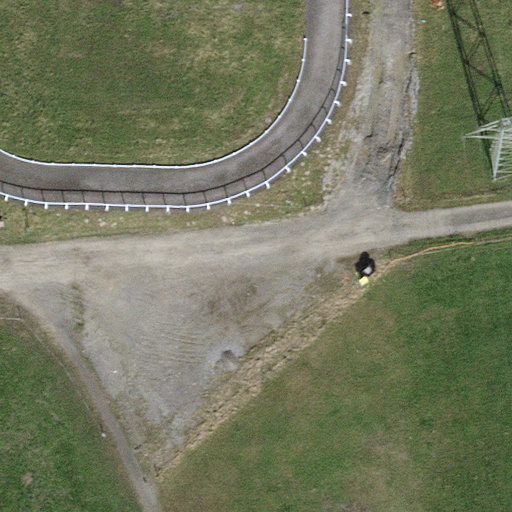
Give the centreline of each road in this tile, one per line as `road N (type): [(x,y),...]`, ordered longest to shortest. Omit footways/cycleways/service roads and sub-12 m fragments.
road 1 (track): [(511,206),(0,267)]
road 2 (track): [(38,264),(156,511)]
